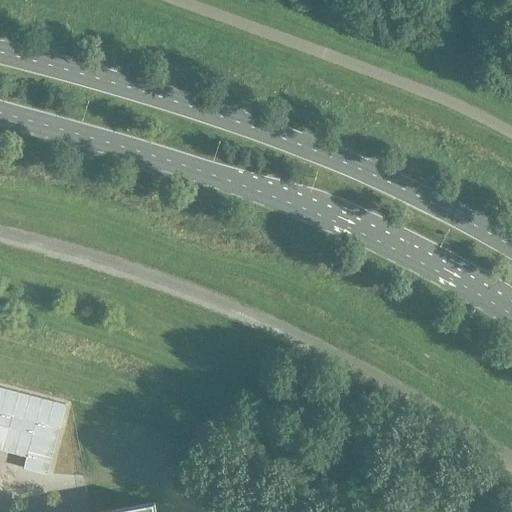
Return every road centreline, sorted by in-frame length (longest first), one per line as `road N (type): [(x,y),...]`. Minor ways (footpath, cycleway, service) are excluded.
road 1 (secondary): [(0,113),(261,189),(425,264),(511,315)]
road 2 (secondary): [(511,246),(404,184),(209,109),(0,52)]
